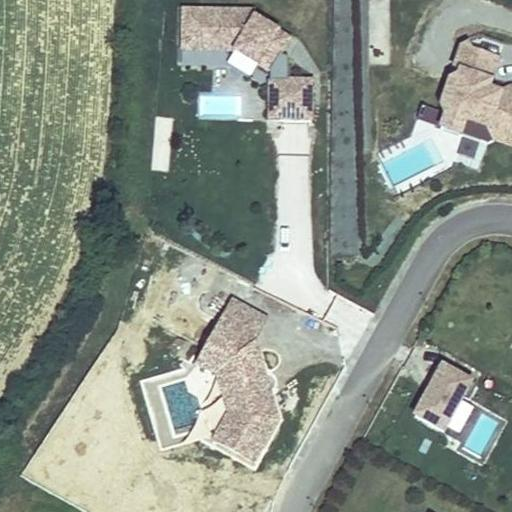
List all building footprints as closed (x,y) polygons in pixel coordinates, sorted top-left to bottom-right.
[(254,9),(179,9),(179,63),(225,63),(225,78),(267,78),(266,26),(254,26),(254,9)] [(503,45),(481,38),(467,45),(470,51),(498,61),(503,45)] [(470,51),(467,45),(460,48),(454,66),(461,68),(456,83),(449,81),(440,107),(447,110),(441,129),(460,135),(465,121),(488,129),(494,142),(511,147),(511,89),(510,88),(500,94),(498,99),(486,95),(488,90),(498,61),(470,51)] [(269,52),(254,79),(263,84),(277,56),(269,52)] [(266,71),(266,122),(312,122),(311,79),(282,79),(282,70),(266,71)] [(500,94),(488,90),(486,95),(498,99),(500,94)] [(240,97),(199,95),(198,115),(239,118),(240,97)] [(465,121),(460,135),(487,144),(494,142),(488,129),(465,121)] [(215,304),(194,341),(214,352),(225,392),(210,418),(248,439),(271,397),(262,366),(257,364),(255,357),(258,352),(250,323),(244,320),(258,296),(232,281),(218,306),(215,304)] [(464,379),(472,364),(434,343),(426,358),(429,360),(409,395),(438,411),(458,376),(464,379)] [(452,511),(451,511),(450,511),(442,511),(427,503),(422,511),(452,511)]
